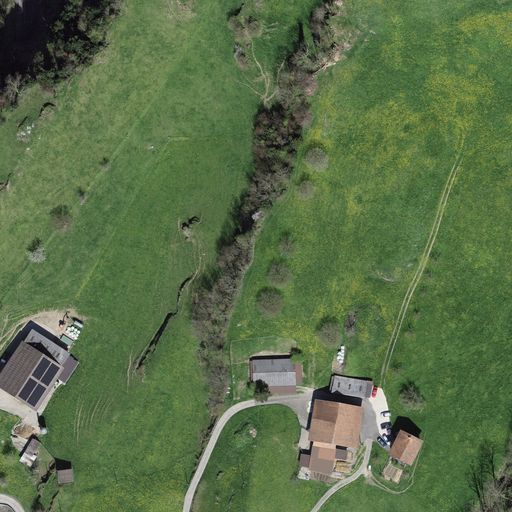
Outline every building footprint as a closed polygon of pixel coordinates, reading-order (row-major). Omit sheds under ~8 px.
[(25,347),(0,385),(33,408),(66,357),(39,340),(31,352),(25,347)] [(294,360),(253,362),(254,387),(295,385),(294,360)] [(365,385),(335,380),(333,394),(363,398),(365,385)] [(356,409),(322,404),(316,446),(333,449),(334,443),(350,446),(356,409)] [(420,443),(402,434),(392,454),(410,463),(420,443)] [(32,456),(40,444),(33,440),(26,452),(32,456)] [(316,446),(311,469),(330,472),(333,449),(316,446)] [(60,484),(73,482),(71,472),(58,475),(60,484)]
